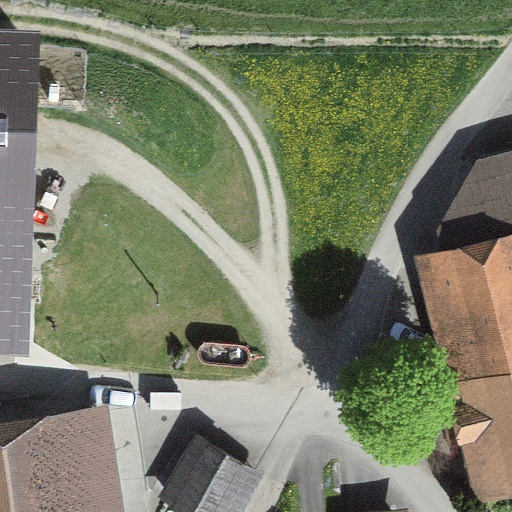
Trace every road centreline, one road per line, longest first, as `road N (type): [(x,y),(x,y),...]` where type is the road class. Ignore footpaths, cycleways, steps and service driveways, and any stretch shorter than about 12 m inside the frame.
road 1 (track): [(511,26),(422,127),(332,291),(317,388),(345,439),(410,511)]
road 2 (track): [(0,383),(317,388)]
